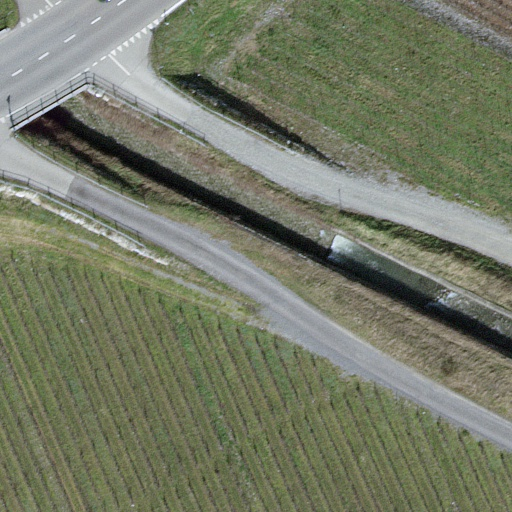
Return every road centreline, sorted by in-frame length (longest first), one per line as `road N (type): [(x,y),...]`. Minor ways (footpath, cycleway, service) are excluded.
road 1 (track): [(0,151),(216,256),(334,347),(511,438)]
road 2 (track): [(511,247),(314,180),(236,142),(140,85),(59,0)]
road 3 (secondary): [(0,80),(122,0)]
